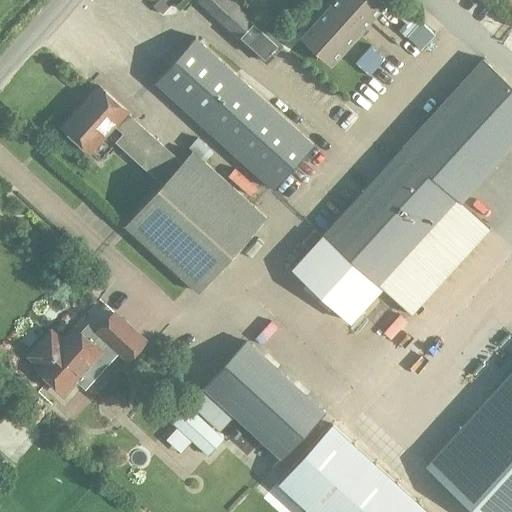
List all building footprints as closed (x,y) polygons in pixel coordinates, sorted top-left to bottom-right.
[(231,0),(196,0),(266,64),(283,45),(231,0)] [(334,0),(301,37),(331,64),(384,5),(378,0),(334,0)] [(421,50),(435,34),(421,21),(407,37),(421,50)] [(274,188),(315,143),(197,35),(157,80),(274,188)] [(357,59),(371,72),(386,56),(372,43),(357,59)] [(511,84),(483,59),(383,168),(324,233),(412,314),(491,227),(463,202),(511,148),(511,84)] [(127,109),(100,85),(62,127),(89,151),(114,123),(125,132),(117,141),(163,182),(182,161),(125,110),(127,109)] [(182,161),(163,182),(124,225),(199,292),(268,217),(192,149),(182,161)] [(323,234),(292,268),(351,322),(382,288),(323,234)] [(98,336),(94,341),(74,323),(62,337),(51,327),(25,355),(36,365),(34,368),(64,395),(104,351),(102,348),(107,343),(128,362),(148,340),(115,309),(94,332),(98,336)] [(282,459),(326,411),(246,339),(203,386),(282,459)] [(511,511),(511,368),(508,373),(425,464),(477,511),(511,511)] [(212,440),(182,412),(172,423),(202,450),(212,440)] [(429,511),(332,423),(278,483),(310,511),(429,511)]
